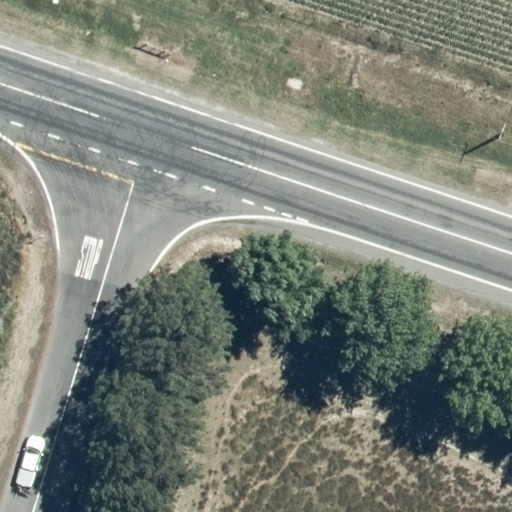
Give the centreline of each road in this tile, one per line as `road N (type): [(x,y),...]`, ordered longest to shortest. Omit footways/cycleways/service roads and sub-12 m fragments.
road 1 (unclassified): [(27,511),(149,127)]
road 2 (trunk): [(149,127),(511,250)]
road 3 (trunk): [(0,76),(149,127)]
